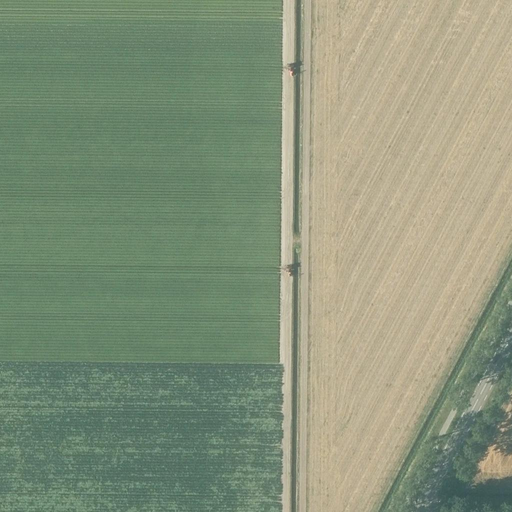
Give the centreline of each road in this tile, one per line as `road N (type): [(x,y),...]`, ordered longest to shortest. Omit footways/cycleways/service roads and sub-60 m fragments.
road 1 (track): [(290,0),(286,511)]
road 2 (secondary): [(419,511),(511,334)]
